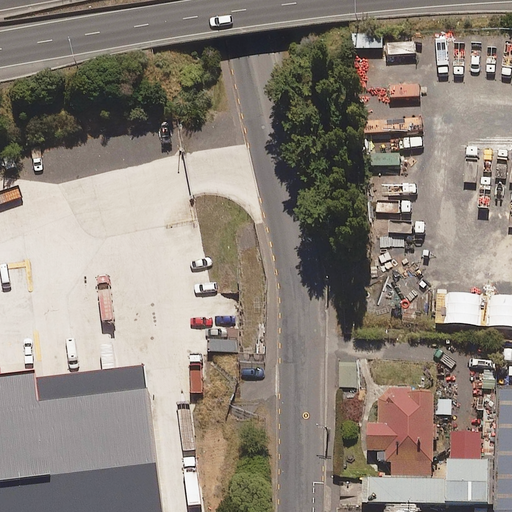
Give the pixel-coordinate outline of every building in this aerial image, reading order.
[(213,247),(179,249),(181,293),(187,292),(188,304),(216,302),(213,247)] [(0,511),(163,511),(147,363),(36,376),(36,369),(0,373),(0,369),(0,511)] [(357,363),(338,363),(338,387),(357,387),(357,363)] [(441,391),(388,389),(387,419),(374,419),(373,450),(386,450),(385,469),(438,471),(441,391)] [(511,511),(511,392),(497,392),(492,511),(511,511)] [(443,500),(490,501),(491,461),(444,459),(443,479),(443,500)] [(443,479),(375,476),(374,497),(443,500),(443,479)]
